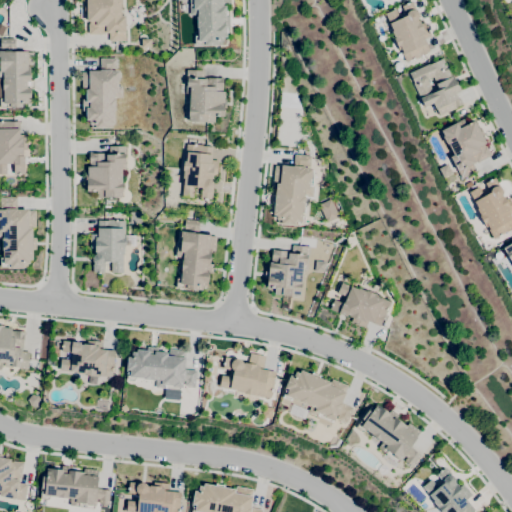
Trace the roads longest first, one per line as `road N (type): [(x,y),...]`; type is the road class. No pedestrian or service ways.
road 1 (residential): [(0,423),(25,436),(250,462),(323,493),(338,511)]
road 2 (residential): [(511,495),(470,441),(415,394),(300,337),(233,323)]
road 3 (residential): [(233,323),(254,113),(255,0)]
road 4 (residential): [(59,303),(59,44),(47,8)]
road 5 (residential): [(233,323),(0,297)]
road 6 (residential): [(447,0),(511,132)]
